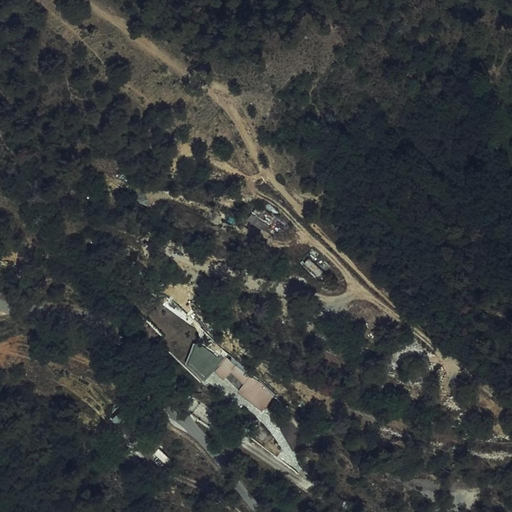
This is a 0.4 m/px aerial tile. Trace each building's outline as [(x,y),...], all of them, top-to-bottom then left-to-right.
[(257,206),(249,217),(266,229),(274,217),(257,206)] [(189,354),(183,369),(199,380),(206,372),(208,369),(189,354)] [(208,369),(206,372),(219,381),(226,371),(228,368),(216,358),(208,369)] [(226,371),(219,381),(233,393),(241,383),(226,371)] [(244,379),(241,383),(233,393),(257,412),(269,397),(244,379)] [(105,423),(114,431),(121,425),(125,429),(128,427),(115,414),(112,416),(105,423)] [(114,431),(124,442),(133,434),(128,427),(125,429),(121,425),(114,431)] [(150,448),(133,434),(124,442),(122,443),(141,459),(150,448)]
